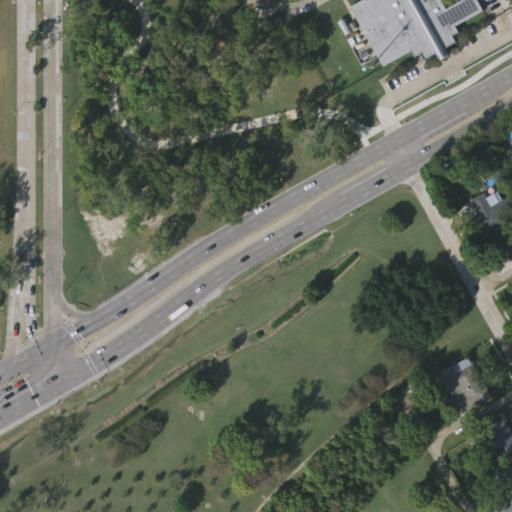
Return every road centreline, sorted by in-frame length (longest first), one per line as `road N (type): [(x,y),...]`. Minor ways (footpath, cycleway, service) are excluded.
road 1 (primary): [(392,142),(54,341)]
road 2 (secondary): [(54,341),(52,0)]
road 3 (primary): [(68,375),(344,205)]
road 4 (secondary): [(26,0),(22,258)]
road 5 (residential): [(407,169),(511,349)]
road 6 (primary): [(407,169),(511,110)]
